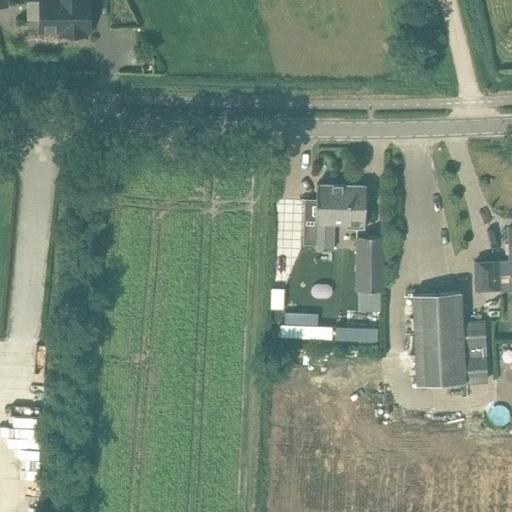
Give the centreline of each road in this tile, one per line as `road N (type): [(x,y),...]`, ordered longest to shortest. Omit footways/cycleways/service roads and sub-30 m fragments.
road 1 (tertiary): [(511,125),(0,129)]
road 2 (unknown): [(409,128),(414,240),(418,257),(434,268),(477,243),(451,127)]
